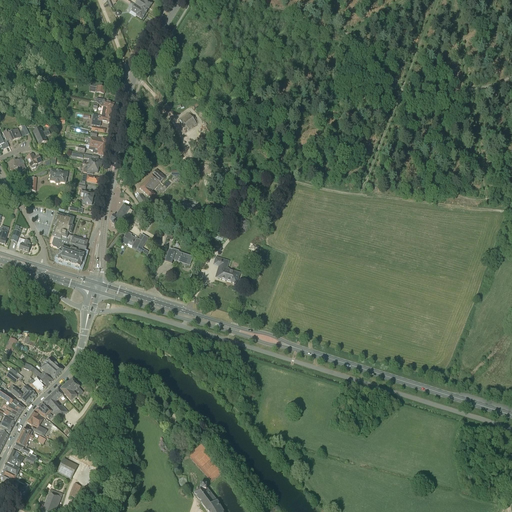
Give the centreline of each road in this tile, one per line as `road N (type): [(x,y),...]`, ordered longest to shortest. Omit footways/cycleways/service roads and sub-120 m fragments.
road 1 (unclassified): [(511,428),(136,312),(92,309)]
road 2 (primary): [(511,415),(296,348)]
road 3 (track): [(511,72),(469,87),(403,81),(363,53),(334,0)]
road 4 (unknown): [(367,180),(187,150)]
road 5 (track): [(187,150),(161,105),(133,79),(99,0)]
road 6 (secondary): [(0,465),(25,416),(73,364),(84,329)]
road 7 (unclassified): [(0,18),(133,79)]
road 8 (primary): [(97,291),(227,330)]
road 9 (primary): [(228,324),(100,283)]
road 10 (track): [(310,184),(194,164),(187,150)]
road 11 (track): [(364,192),(486,208)]
road 12 (unknown): [(487,197),(367,180)]
